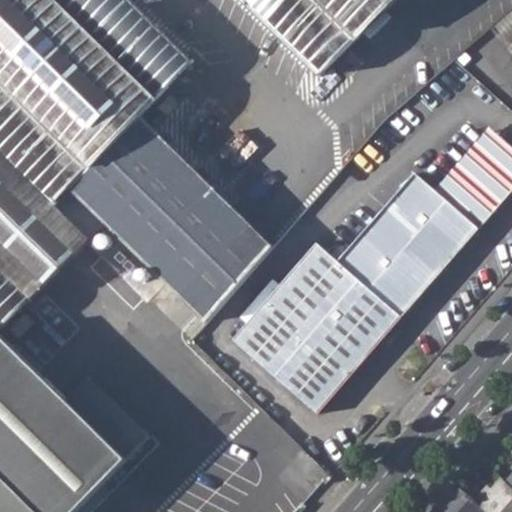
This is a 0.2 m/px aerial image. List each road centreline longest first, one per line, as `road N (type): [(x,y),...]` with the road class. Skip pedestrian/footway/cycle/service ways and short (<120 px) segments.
road 1 (unknown): [(164,0),(246,80),(285,101),(330,103),(446,0)]
road 2 (primary): [(511,330),(358,511)]
